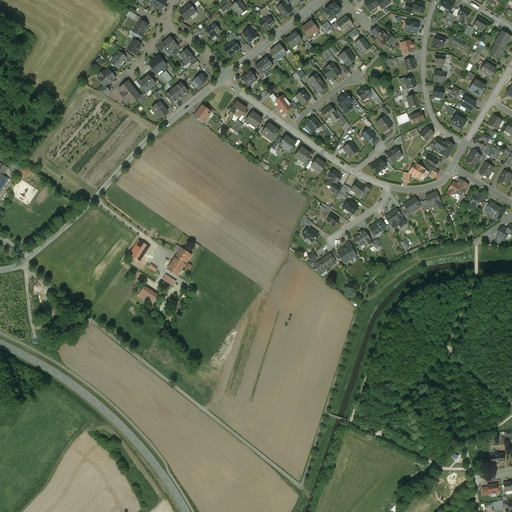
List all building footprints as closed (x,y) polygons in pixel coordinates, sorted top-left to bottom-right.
[(166,2),(163,0),(153,0),(151,5),(161,11),(166,2)] [(233,5),(231,7),(239,16),(247,10),(239,0),(233,5)] [(374,0),(369,0),(364,4),(369,12),(378,5),(379,5),(376,2),(374,0)] [(386,0),(378,0),(376,2),(379,5),(378,5),(381,9),(389,4),(386,0)] [(450,1),(447,0),(443,0),(440,6),(449,11),(454,4),(454,3),(450,1)] [(229,1),(220,9),(222,12),(226,9),(227,10),(231,7),(233,5),(229,1)] [(292,12),(284,2),(276,8),(284,18),(292,12)] [(424,5),(414,2),(412,7),(411,10),(412,10),(421,13),(424,5)] [(340,11),(334,3),(324,10),(330,19),(340,11)] [(189,4),(179,12),(185,20),(195,12),(189,4)] [(271,14),(265,7),(260,11),(265,18),(267,16),(268,17),(271,14)] [(470,13),(461,8),(457,15),(460,17),(457,23),(462,26),(466,20),(470,13)] [(265,18),(259,23),(265,30),(273,23),(268,17),(267,16),(265,18)] [(346,17),(336,24),(342,32),(346,29),(352,25),(346,17)] [(478,18),(474,25),(483,31),(487,23),(478,18)] [(321,26),(316,20),(312,23),(317,29),(318,28),(321,26)] [(139,21),(135,28),(136,29),(134,33),(142,37),(148,25),(139,21)] [(419,24),(407,21),(405,31),(410,32),(417,33),(419,24)] [(311,22),(302,29),(306,34),(308,38),(312,35),(314,33),(318,30),(317,29),(312,23),(311,22)] [(181,23),(179,26),(190,31),(191,28),(181,23)] [(220,31),(214,24),(205,31),(211,39),(220,31)] [(473,29),(468,25),(464,32),(469,35),(473,29)] [(251,45),(259,38),(250,27),(242,34),(251,45)] [(381,32),(377,27),(371,32),(376,40),(379,42),(380,41),(386,37),(382,32),(381,32)] [(355,29),(350,32),(354,38),(359,34),(355,29)] [(501,32),(494,44),(495,44),(503,49),(507,42),(508,43),(511,38),(501,32)] [(239,40),(233,33),(227,38),(231,42),(233,41),(234,43),(239,40)] [(301,41),(295,33),(289,38),(289,37),(285,40),(291,48),(301,41)] [(390,35),(385,40),(389,45),(394,39),(390,35)] [(445,39),(436,36),(433,44),(432,48),(437,50),(438,45),(442,47),(443,47),(445,39)] [(170,38),(161,45),(164,49),(166,48),(168,51),(170,50),(176,45),(175,44),(176,43),(173,39),(172,40),(170,38)] [(362,38),(354,44),(362,54),(370,48),(366,43),(365,43),(362,38)] [(465,45),(455,39),(453,42),(452,43),(462,49),(465,45)] [(139,43),(133,40),(127,50),(131,52),(131,53),(134,54),(135,54),(139,47),(140,44),(139,43)] [(380,41),(379,42),(376,40),(374,41),(379,48),(383,45),(380,41)] [(234,43),(233,41),(231,42),(227,45),(227,46),(227,47),(228,49),(225,51),(230,57),(240,50),(234,43)] [(409,41),(400,44),(403,54),(411,52),(412,52),(409,41)] [(179,46),(176,43),(175,44),(176,45),(170,50),(171,52),(172,52),(179,46)] [(479,44),(474,52),(479,55),(484,47),(479,44)] [(503,49),(495,44),(489,54),(498,59),(504,49),(503,49)] [(286,53),(279,45),(270,52),(276,61),(286,53)] [(329,49),(334,55),(338,52),(334,46),(329,49)] [(170,50),(168,51),(166,48),(164,49),(167,52),(166,53),(166,54),(168,57),(172,53),(172,52),(171,52),(170,50)] [(348,49),(339,56),(347,65),(355,59),(350,54),(351,53),(348,49)] [(194,58),(187,50),(179,56),(186,65),(189,62),(194,58)] [(332,56),(327,50),(323,52),(328,59),(332,56)] [(123,56),(118,52),(110,63),(111,63),(111,64),(113,66),(114,66),(118,69),(126,59),(126,58),(123,56)] [(132,57),(126,52),(123,56),(126,58),(126,59),(129,61),(132,57)] [(479,55),(474,52),(470,58),(477,62),(480,56),(479,55)] [(148,64),(157,74),(167,66),(159,55),(148,64)] [(445,56),(435,55),(434,64),(443,65),(444,65),(445,59),(445,56)] [(95,60),(99,66),(104,63),(100,57),(95,60)] [(194,58),(189,62),(192,66),(197,61),(194,58)] [(266,58),(255,67),(260,74),(262,73),(263,74),(267,71),(271,68),(272,67),(269,63),(266,58)] [(412,59),(404,61),(405,67),(406,67),(407,70),(406,70),(407,71),(415,68),(414,63),(413,63),(412,59),(413,59),(412,59)] [(278,69),(272,61),(269,63),(272,67),(271,68),(274,72),(278,69)] [(340,73),(333,63),(325,69),(328,74),(330,77),(332,80),(340,73)] [(495,69),(485,63),(483,66),(480,71),(483,73),(491,78),(495,69)] [(341,68),(346,75),(349,72),(344,66),(341,68)] [(108,69),(97,78),(103,86),(105,87),(115,78),(108,69)] [(325,69),(322,71),(328,79),(330,77),(328,74),(325,69)] [(166,70),(159,76),(166,84),(172,78),(166,70)] [(301,70),(295,74),(299,79),(300,80),(306,77),(301,70)] [(441,72),(434,71),(433,81),(445,83),(446,74),(446,73),(441,72)] [(250,72),(241,79),(247,87),(256,80),(253,77),(254,76),(250,72)] [(201,74),(193,80),(198,87),(207,80),(201,74)] [(316,74),(313,77),(313,76),(308,80),(310,84),(311,83),(316,89),(315,90),(318,93),(326,87),(320,80),(321,80),(319,77),(318,77),(316,74)] [(148,76),(138,84),(145,92),(155,84),(152,80),(148,76)] [(405,80),(404,80),(407,89),(411,88),(415,87),(412,77),(405,80)] [(404,78),(399,80),(402,91),(403,91),(407,89),(404,80),(405,80),(404,78)] [(300,80),(299,79),(295,81),(301,89),(304,86),(300,80)] [(486,86),(475,80),(470,88),(471,88),(473,89),(471,92),(479,97),(486,86)] [(140,97),(128,82),(119,89),(131,105),(137,100),(140,97)] [(180,83),(165,95),(172,104),(179,99),(181,97),(187,92),(180,83)] [(103,86),(97,91),(105,96),(110,92),(106,87),(106,88),(105,87),(103,86)] [(460,90),(454,86),(453,88),(451,91),(450,92),(456,96),(460,90)] [(365,88),(360,91),(356,94),(362,101),(367,97),(370,95),(368,91),(365,87),(365,88)] [(378,97),(371,89),(368,91),(370,95),(374,100),(375,100),(378,97)] [(443,90),(433,89),(432,97),(443,99),(444,91),(444,90),(443,90)] [(303,91),(295,97),(302,105),(310,99),(303,91)] [(156,92),(153,95),(158,101),(161,98),(156,92)] [(346,93),(339,99),(337,100),(340,104),(338,105),(343,111),(345,114),(352,109),(348,104),(351,102),(352,101),(349,98),(346,93)] [(143,94),(140,97),(137,100),(141,104),(147,99),(143,94)] [(283,94),(274,99),(283,115),(292,109),(283,94)] [(414,95),(406,98),(409,108),(417,105),(418,105),(417,101),(416,101),(414,95)] [(475,103),(465,97),(460,105),(471,112),(475,103)] [(234,106),(230,111),(235,115),(242,105),(240,104),(237,102),(236,102),(234,106)] [(160,103),(152,109),(155,113),(159,118),(167,112),(160,103)] [(242,105),(235,115),(239,118),(246,109),(243,106),(242,105)] [(207,110),(202,106),(199,109),(198,110),(207,118),(211,113),(207,110)] [(330,106),(325,110),(321,112),(327,120),(329,117),(335,113),(335,112),(330,106)] [(389,113),(384,106),(381,109),(386,115),(389,113)] [(454,110),(448,106),(444,111),(451,115),(454,110)] [(207,118),(198,110),(197,111),(197,112),(195,115),(198,118),(204,122),(207,118)] [(347,123),(337,110),(335,112),(335,113),(339,118),(338,118),(344,125),(347,123)] [(262,119),(252,112),(245,121),(249,124),(249,123),(256,128),(262,119)] [(420,112),(410,116),(414,124),(423,120),(420,112)] [(335,113),(329,117),(333,122),(338,118),(339,118),(335,113)] [(406,114),(396,117),(398,125),(409,121),(406,114)] [(392,126),(384,116),(376,122),(384,132),(392,126)] [(465,121),(455,116),(451,124),(455,126),(460,129),(460,130),(465,121)] [(493,116),(490,121),(488,125),(496,130),(501,121),(493,116)] [(320,126),(314,118),(306,124),(310,129),(313,132),(320,126)] [(366,119),(363,121),(368,128),(371,125),(366,119)] [(237,121),(231,129),(234,131),(240,123),(237,121)] [(240,123),(234,131),(237,133),(243,125),(240,123)] [(265,129),(261,134),(262,134),(272,141),(279,132),(268,124),(265,129)] [(420,135),(419,135),(420,135),(426,141),(430,138),(429,138),(434,134),(427,127),(420,135)] [(327,129),(323,132),(328,138),(332,136),(327,129)] [(375,137),(369,129),(362,134),(364,137),(368,142),(371,140),(375,137)] [(416,129),(409,132),(411,138),(420,135),(419,135),(420,135),(417,133),(416,129)] [(490,138),(483,134),(479,139),(487,143),(490,138)] [(295,143),(286,136),(283,140),(279,145),(284,148),(289,152),(295,143)] [(400,136),(393,141),(397,145),(402,142),(400,136)] [(279,137),(274,144),(276,146),(273,150),(277,152),(278,152),(279,151),(278,151),(280,152),(284,148),(279,145),(283,140),(279,137)] [(436,138),(430,144),(433,147),(436,143),(437,143),(438,140),(436,138)] [(445,143),(438,140),(437,143),(436,143),(433,147),(433,148),(433,149),(437,151),(437,150),(440,152),(440,151),(445,143)] [(356,149),(353,145),(351,142),(343,148),(347,153),(346,153),(350,158),(358,152),(355,149),(356,149)] [(454,146),(446,142),(445,143),(440,151),(449,155),(452,150),(451,150),(454,146)] [(490,149),(484,146),(480,152),(486,155),(490,149)] [(393,149),(388,153),(386,155),(392,163),(396,159),(401,155),(401,156),(402,156),(399,152),(396,147),(393,150),(393,149)] [(10,155),(0,148),(0,154),(8,159),(10,155)] [(311,155),(301,148),(294,157),(299,160),(298,161),(303,165),(304,163),(304,164),(307,159),(311,155)] [(481,156),(472,151),(469,158),(468,157),(466,161),(475,166),(478,161),(477,161),(480,156),(481,156)] [(438,162),(429,156),(424,164),(433,169),(434,168),(438,162)] [(307,159),(304,164),(304,163),(303,165),(302,166),(306,168),(306,167),(311,161),(307,159)] [(313,163),(310,167),(311,167),(311,166),(316,170),(315,170),(319,173),(325,165),(316,159),(313,163)] [(380,159),(371,166),(377,174),(386,167),(380,159)] [(494,168),(485,163),(479,173),(487,179),(487,178),(491,172),(494,168)] [(414,164),(409,173),(419,179),(424,170),(414,164)] [(22,168),(20,171),(20,174),(23,176),(27,175),(28,173),(33,176),(34,173),(25,167),(22,168)] [(341,176),(333,170),(327,178),(331,180),(336,183),(336,184),(342,176),(341,176)] [(511,176),(504,171),(503,173),(502,173),(500,178),(498,181),(502,184),(503,183),(506,185),(511,176)] [(0,187),(2,189),(8,179),(0,173),(0,187)] [(336,183),(331,180),(331,181),(329,182),(327,183),(328,185),(332,188),(332,189),(336,184),(336,183)] [(364,188),(361,186),(356,182),(350,190),(359,196),(365,188),(364,188)] [(465,184),(463,185),(462,184),(462,182),(461,182),(459,182),(457,185),(456,184),(453,182),(448,190),(446,194),(454,199),(456,195),(461,198),(463,195),(466,190),(464,189),(466,186),(466,185),(465,184)] [(336,184),(332,189),(332,188),(330,191),(335,194),(335,193),(335,192),(339,185),(336,184)] [(349,188),(344,185),(342,187),(341,191),(345,193),(349,188)] [(365,188),(359,196),(363,199),(369,190),(365,187),(364,188),(365,188)] [(345,193),(341,191),(338,194),(338,195),(346,200),(349,196),(345,193)] [(436,192),(425,197),(426,200),(429,206),(434,204),(439,202),(440,201),(436,192)] [(485,197),(478,193),(477,196),(475,195),(474,196),(471,195),(468,200),(471,201),(470,202),(471,202),(470,204),(471,205),(469,208),(474,211),(476,208),(477,208),(478,207),(479,208),(483,202),(482,201),(485,197)] [(414,197),(410,200),(411,201),(404,205),(403,205),(404,206),(405,209),(407,212),(408,214),(409,214),(408,213),(411,211),(412,212),(412,211),(420,207),(420,206),(418,203),(414,197)] [(358,207),(348,199),(343,207),(353,214),(358,207)] [(505,211),(490,202),(488,205),(485,211),(489,214),(493,216),(499,220),(505,211)] [(331,210),(324,204),(321,208),(329,213),(331,210)] [(401,208),(397,210),(402,218),(405,216),(404,214),(402,211),(401,208)] [(397,210),(389,215),(385,217),(390,225),(392,228),(398,224),(400,227),(406,223),(402,218),(397,210),(397,209),(396,209),(397,210)] [(339,220),(331,214),(326,221),(334,227),(339,220)] [(380,221),(372,226),(369,228),(374,236),(385,228),(380,220),(380,221)] [(318,235),(308,227),(302,235),(306,238),(312,242),(311,242),(312,242),(314,239),(314,240),(318,235)] [(506,231),(501,228),(500,229),(496,236),(502,240),(507,240),(507,235),(508,233),(505,232),(506,231)] [(362,231),(358,233),(359,235),(354,238),(353,238),(359,247),(370,240),(364,231),(363,232),(362,231)] [(139,241),(130,255),(140,261),(149,247),(139,241)] [(404,241),(400,244),(404,251),(409,248),(404,241)] [(347,246),(338,253),(341,258),(340,258),(344,264),(350,259),(352,262),(356,259),(353,253),(354,253),(353,251),(354,250),(348,242),(345,244),(347,246)] [(149,247),(140,261),(143,263),(145,265),(154,251),(149,247)] [(172,261),(167,269),(177,276),(191,255),(181,248),(178,252),(172,261)] [(309,259),(306,261),(309,265),(317,259),(313,252),(307,256),(309,259)] [(330,254),(321,260),(318,262),(318,263),(321,267),(323,269),(326,267),(327,268),(336,262),(331,255),(330,254)] [(157,268),(151,264),(148,268),(155,272),(157,268)] [(175,283),(165,276),(163,279),(173,286),(175,283)] [(139,287),(140,285),(139,282),(138,280),(136,279),(134,279),(131,279),(129,281),(128,283),(128,285),(128,287),(129,289),(131,290),(134,291),(136,290),(138,289),(139,287)] [(139,291),(148,296),(152,288),(143,283),(139,291)] [(163,300),(157,309),(164,313),(169,304),(163,300)] [(196,361),(191,366),(202,377),(207,372),(196,361)] [(497,453),(494,453),(495,455),(489,455),(491,465),(491,466),(496,466),(496,465),(504,463),(502,454),(498,454),(497,453)] [(511,481),(503,483),(504,494),(505,494),(504,491),(511,490),(511,481)] [(496,484),(487,485),(487,487),(488,494),(497,493),(496,484)]
